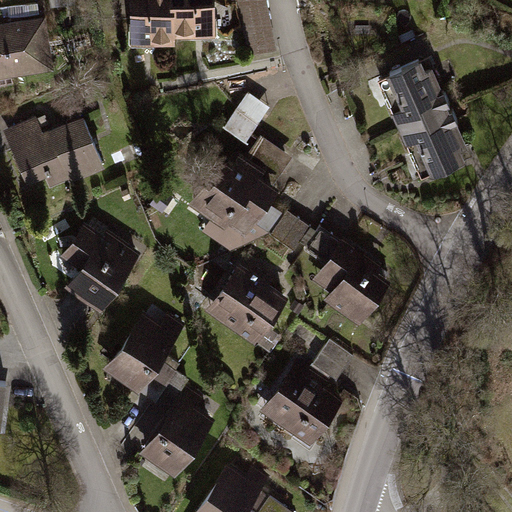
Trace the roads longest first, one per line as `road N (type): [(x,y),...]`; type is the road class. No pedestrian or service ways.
road 1 (residential): [(468,253),(385,208),(339,148),(303,50),(297,0)]
road 2 (residential): [(0,249),(110,511)]
road 3 (residential): [(364,511),(468,253)]
